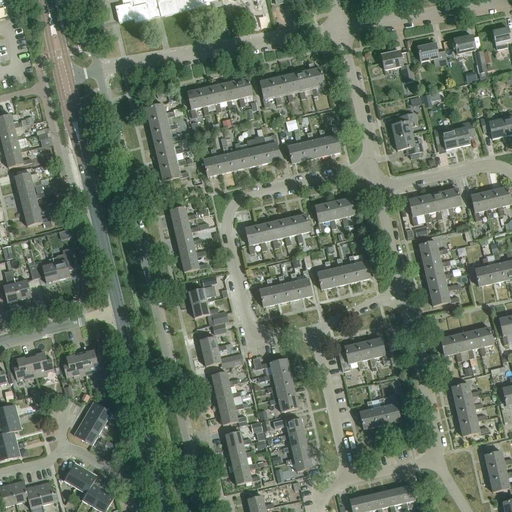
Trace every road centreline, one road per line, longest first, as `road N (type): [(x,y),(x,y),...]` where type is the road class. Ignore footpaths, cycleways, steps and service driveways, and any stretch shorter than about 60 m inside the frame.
road 1 (residential): [(203,511),(97,71)]
road 2 (residential): [(313,331),(252,342),(227,216),(244,196),(372,167)]
road 3 (residential): [(97,71),(341,30)]
road 4 (secondary): [(118,311),(64,80)]
road 5 (secondary): [(166,511),(118,311)]
road 6 (residential): [(341,30),(511,1)]
road 7 (residential): [(135,511),(122,477),(80,451),(0,475)]
road 8 (residential): [(437,456),(401,296)]
road 9 (residential): [(347,479),(313,331)]
road 10 (residential): [(372,167),(341,30)]
road 11 (residential): [(511,172),(487,165),(378,190)]
road 12 (residential): [(0,341),(118,311)]
